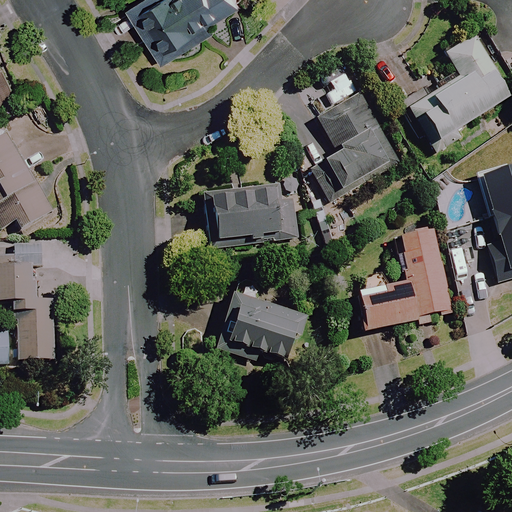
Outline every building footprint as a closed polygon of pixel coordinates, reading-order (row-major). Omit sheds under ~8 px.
[(235,7),(231,0),(140,0),(129,7),(162,64),(175,56),(172,49),(199,34),(196,29),(235,7)] [(510,100),(472,39),(442,58),(457,81),(405,114),(417,132),(421,129),(433,148),(510,100)] [(0,110),(11,104),(0,82),(0,110)] [(395,163),(357,96),(312,122),(334,158),(306,174),(324,204),(395,163)] [(22,132),(7,141),(3,133),(0,134),(0,244),(51,215),(33,185),(48,176),(22,132)] [(511,171),(475,183),(504,277),(511,274),(511,171)] [(278,205),(277,188),(200,196),(205,248),(294,239),(290,204),(278,205)] [(447,314),(430,233),(393,241),(403,287),(353,297),(362,336),(414,325),(413,322),(447,314)] [(39,274),(39,247),(11,246),(11,261),(0,261),(0,307),(15,308),(14,363),(51,364),(53,302),(30,302),(31,274),(39,274)] [(303,320),(233,300),(225,329),(230,330),(225,349),(283,365),(291,336),(298,338),(303,320)]
